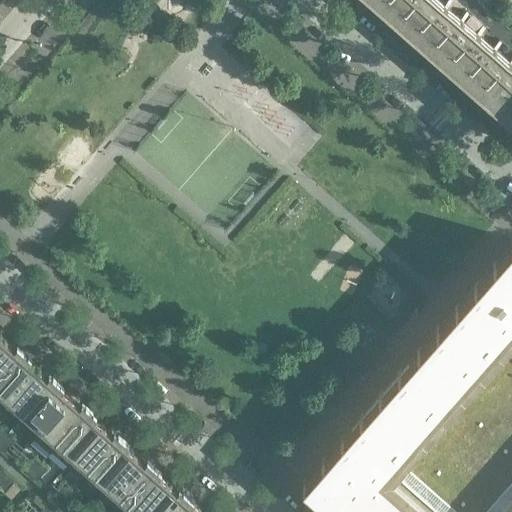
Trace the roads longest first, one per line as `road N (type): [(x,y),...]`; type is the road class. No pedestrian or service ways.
road 1 (residential): [(267,511),(0,275)]
road 2 (residential): [(511,182),(307,0)]
